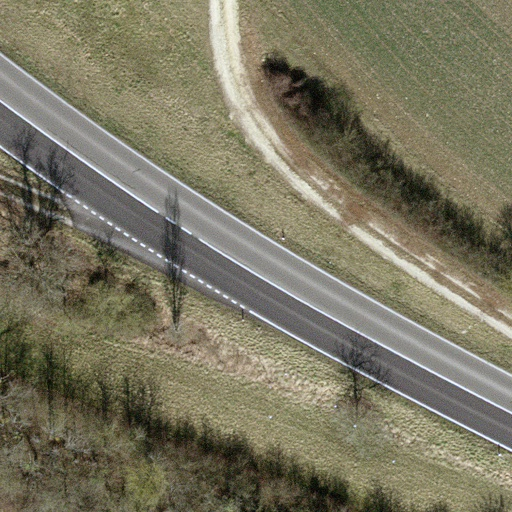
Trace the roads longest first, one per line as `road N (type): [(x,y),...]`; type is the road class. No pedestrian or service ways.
road 1 (primary): [(0,91),(255,274),(511,411)]
road 2 (track): [(511,317),(329,196),(243,100),(226,0)]
road 3 (track): [(0,187),(255,274)]
